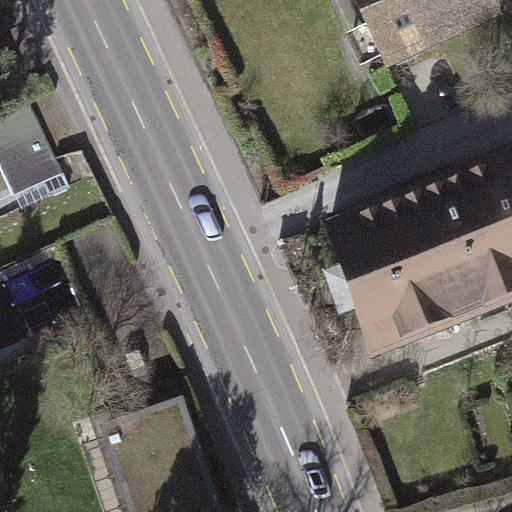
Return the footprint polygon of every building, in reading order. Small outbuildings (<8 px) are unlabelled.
[(489,0),(348,0),(383,78),(501,26),(489,0)] [(45,117),(0,135),(0,218),(74,188),(45,117)] [(511,161),(414,199),(464,332),(511,313),(511,161)] [(414,199),(316,236),(366,369),(464,332),(414,199)] [(214,511),(180,410),(111,433),(138,511),(214,511)]
